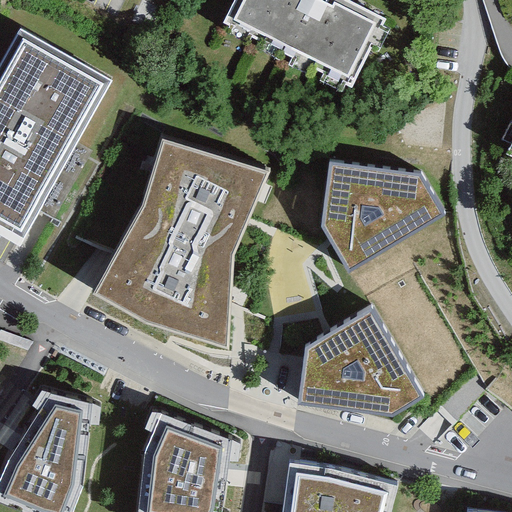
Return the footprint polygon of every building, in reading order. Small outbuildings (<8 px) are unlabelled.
[(237,0),(226,23),(352,86),(386,19),(347,0),(328,0),(327,3),(320,0),(237,0)] [(108,80),(20,31),(0,66),(0,224),(21,236),(108,80)] [(227,259),(268,175),(166,143),(142,212),(93,300),(149,328),(230,346),(229,309),(227,259)] [(422,172),(334,162),(326,226),(350,267),(445,213),(422,172)] [(307,345),(303,397),(396,411),(426,394),(374,305),(307,345)] [(0,502),(25,511),(73,511),(85,478),(90,424),(99,424),(100,403),(46,388),(9,449),(0,471),(0,502)] [(146,454),(139,511),(222,511),(224,508),(230,444),(162,417),(146,454)] [(330,464),(290,460),(283,511),(389,511),(397,481),(330,464)]
